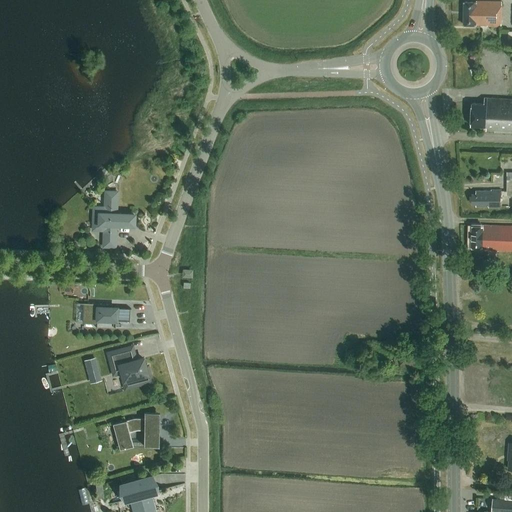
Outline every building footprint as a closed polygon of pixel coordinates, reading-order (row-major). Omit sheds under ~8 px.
[(500,27),(501,5),(501,1),(476,0),(476,2),(464,2),(464,25),(474,25),(475,25),(477,25),(478,27),(479,27),(480,25),(487,26),(488,26),(500,27)] [(472,104),(471,126),(487,127),(487,130),(496,131),(496,132),(511,132),(511,100),(485,99),(485,104),(472,104)] [(472,194),(472,204),(477,205),(477,207),(489,206),(489,207),(500,207),(500,191),(491,190),(491,191),(476,192),(476,195),(472,194)] [(104,230),(104,246),(116,246),(117,229),(114,229),(114,225),(134,225),(134,215),(115,214),(115,209),(117,209),(118,192),(106,192),(105,208),(94,208),(93,229),(104,230)] [(472,227),(471,247),(483,247),(483,250),(511,250),(511,226),(484,226),(472,227)] [(112,304),(78,303),(85,303),(84,323),(97,323),(98,319),(116,320),(129,321),(129,309),(131,309),(112,308),(112,304)] [(373,342),(364,342),(363,350),(373,350),(373,342)] [(396,353),(395,363),(395,366),(392,366),(391,372),(396,373),(397,370),(400,370),(401,366),(420,367),(420,365),(424,365),(424,355),(421,355),(421,352),(402,351),(400,351),(400,345),(392,345),(391,353),(396,353)] [(132,347),(108,353),(114,374),(121,372),(126,388),(152,381),(148,366),(145,367),(143,358),(131,361),(128,348),(131,347),(132,348),(133,347),(132,347)] [(88,376),(100,372),(96,357),(84,360),(88,376)] [(134,446),(132,440),(129,432),(136,431),(144,430),(144,446),(159,446),(159,432),(157,432),(157,418),(137,418),(133,418),(113,424),(114,429),(120,450),(134,446)] [(121,477),(122,483),(135,479),(134,474),(121,477)] [(157,492),(157,491),(153,477),(153,476),(120,485),(124,500),(124,501),(132,499),(134,504),(132,504),(133,505),(134,511),(154,511),(153,507),(154,507),(152,499),(151,499),(149,494),(157,492)] [(493,499),(492,511),(485,511),(484,511),(498,511),(499,511),(511,511),(511,493),(505,493),(505,500),(493,499)]
